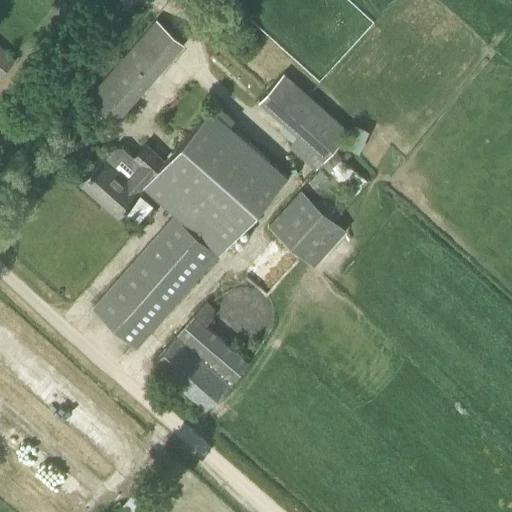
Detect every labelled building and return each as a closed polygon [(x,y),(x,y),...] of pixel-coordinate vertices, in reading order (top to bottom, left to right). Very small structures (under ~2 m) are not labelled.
[(185,42),(158,18),(86,99),(113,123),(185,42)] [(0,46),(0,73),(13,59),(0,46)] [(285,70),(260,98),(296,130),(287,140),(315,165),(349,128),(285,70)] [(220,250),(288,175),(231,124),(235,120),(216,103),(164,160),(145,183),(176,211),(220,250)] [(355,120),(345,142),(361,149),(371,127),(355,120)] [(145,183),(164,160),(146,144),(134,157),(121,145),(114,145),(82,181),(119,214),(123,210),(136,222),(152,204),(138,192),(140,190),(145,183)] [(346,228),(301,188),(269,222),(313,263),(346,228)] [(138,343),(220,250),(176,211),(94,304),(138,343)] [(249,360),(195,314),(153,361),(207,408),(249,360)] [(54,381),(30,364),(19,379),(43,397),(54,381)]
